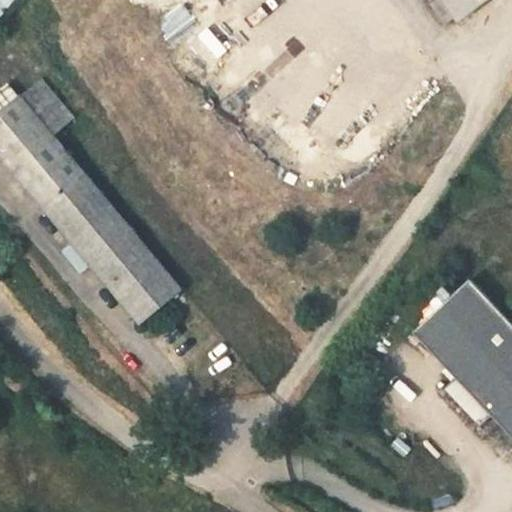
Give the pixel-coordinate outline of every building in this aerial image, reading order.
[(0,0),(0,18),(8,11),(15,0),(0,0)] [(456,17),(443,0),(435,0),(431,4),(446,25),(456,17)] [(443,0),(456,17),(460,21),(487,0),(443,0)] [(0,93),(0,112),(2,114),(19,99),(9,86),(0,93)] [(183,289),(22,97),(19,99),(2,114),(0,115),(0,151),(142,323),(183,289)] [(447,368),(504,315),(470,279),(414,332),(447,368)] [(511,322),(504,315),(447,368),(456,377),(492,415),(511,436),(511,322)] [(492,415),(456,377),(444,389),(480,427),(492,415)]
